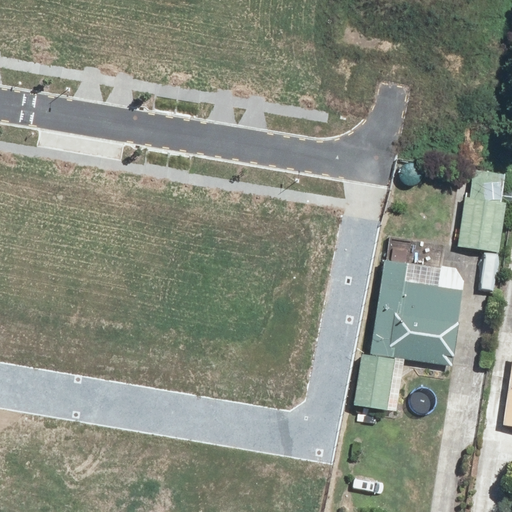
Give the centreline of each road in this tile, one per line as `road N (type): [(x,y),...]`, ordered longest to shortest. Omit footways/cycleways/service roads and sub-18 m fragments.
road 1 (residential): [(0,376),(310,429),(357,166)]
road 2 (residential): [(0,105),(357,166)]
